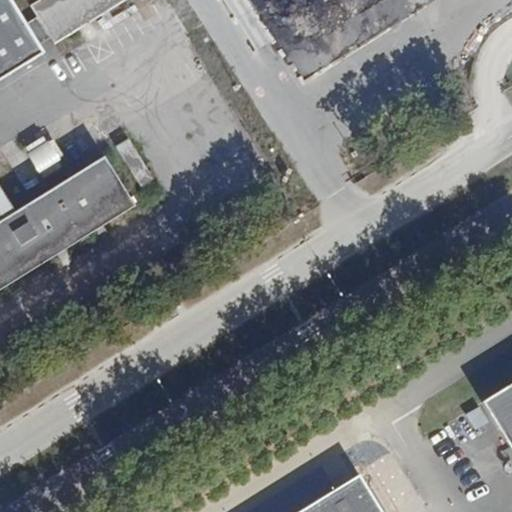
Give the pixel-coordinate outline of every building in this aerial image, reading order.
[(0,0),(0,81),(42,56),(38,48),(26,29),(7,0),(0,0)] [(127,0),(44,0),(32,7),(40,21),(52,40),(55,44),(127,0)] [(40,21),(26,29),(38,48),(52,40),(40,21)] [(52,141),(29,151),(38,172),(61,162),(52,141)] [(0,285),(133,204),(105,158),(16,213),(0,187),(0,285)] [(511,380),(482,399),(511,448),(511,380)] [(367,511),(345,473),(282,511),(367,511)]
